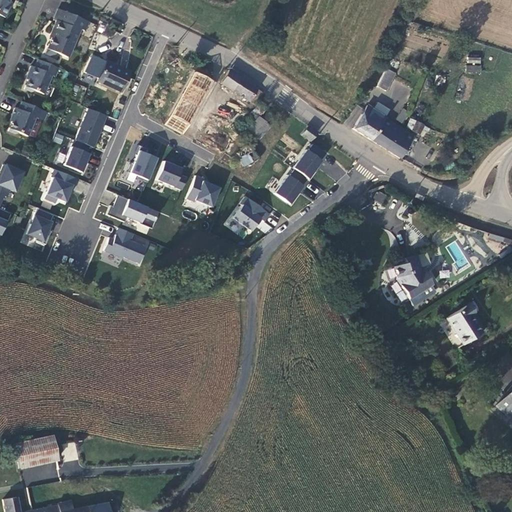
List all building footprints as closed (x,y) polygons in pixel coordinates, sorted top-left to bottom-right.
[(4,20),(13,24),(17,14),(15,13),(19,0),(0,0),(0,15),(3,17),(4,20)] [(92,37),(96,28),(65,15),(61,26),(63,27),(58,40),(60,41),(54,55),(55,56),(56,53),(66,57),(65,60),(75,64),(87,35),(92,37)] [(131,70),(106,59),(96,81),(121,92),(131,70)] [(481,66),(466,65),(465,72),(480,73),(481,66)] [(62,83),(66,75),(45,66),(42,74),(38,73),(35,81),(37,82),(31,95),(39,99),(42,97),(51,101),(59,82),(62,83)] [(249,102),(259,87),(230,68),(220,84),(249,102)] [(396,73),(386,68),(377,86),(388,91),(396,73)] [(213,80),(196,70),(164,125),(182,135),(213,80)] [(256,106),(265,91),(259,87),(249,102),(256,106)] [(118,99),(111,116),(118,119),(125,102),(118,99)] [(344,124),(351,128),(364,109),(357,105),(344,124)] [(368,105),(352,128),(372,140),(387,117),(368,105)] [(74,140),(94,148),(107,115),(87,107),(74,140)] [(50,117),(29,108),(26,116),(23,115),(19,123),(21,124),(16,138),(23,141),(26,139),(35,143),(43,124),(46,125),(50,117)] [(248,130),(261,138),(270,124),(257,116),(248,130)] [(416,135),(387,117),(372,140),(401,159),(416,135)] [(425,124),(410,117),(406,128),(420,134),(425,124)] [(302,135),(311,142),(318,132),(308,125),(302,135)] [(52,142),(61,144),(63,136),(55,133),(52,142)] [(310,179),(327,153),(311,143),(294,169),(310,179)] [(420,144),(415,149),(427,159),(431,153),(420,144)] [(72,145),(64,165),(83,173),(92,153),(72,145)] [(136,176),(151,180),(158,154),(137,149),(129,180),(134,182),(136,176)] [(242,166),(253,164),(250,154),(240,157),(242,166)] [(183,189),(187,177),(181,175),(184,166),(163,160),(156,181),(183,189)] [(4,162),(0,172),(0,208),(9,189),(16,193),(26,172),(4,162)] [(44,198),(66,207),(77,178),(55,169),(44,198)] [(275,193),(292,204),(305,184),(289,173),(275,193)] [(193,177),(186,199),(214,208),(221,185),(193,177)] [(372,200),(382,204),(386,195),(377,191),(372,200)] [(116,194),(109,212),(152,229),(159,211),(116,194)] [(264,222),(270,211),(242,195),(224,226),(246,239),(254,226),(266,233),(271,226),(264,222)] [(45,244),(56,215),(36,207),(25,236),(45,244)] [(0,235),(2,236),(11,213),(0,208),(0,235)] [(139,266),(150,241),(117,226),(105,251),(139,266)] [(400,286),(410,301),(434,284),(429,277),(424,280),(422,276),(417,254),(404,258),(405,263),(394,265),(398,279),(400,286)] [(476,313),(469,303),(445,319),(463,346),(483,332),(472,315),(476,313)] [(511,385),(494,406),(510,419),(507,422),(511,426),(511,385)] [(58,461),(52,435),(13,444),(19,470),(58,461)] [(76,442),(62,443),(63,461),(77,460),(76,442)] [(109,511),(107,502),(73,509),(71,500),(56,503),(56,505),(20,511),(19,511),(17,497),(2,499),(3,511),(109,511)]
